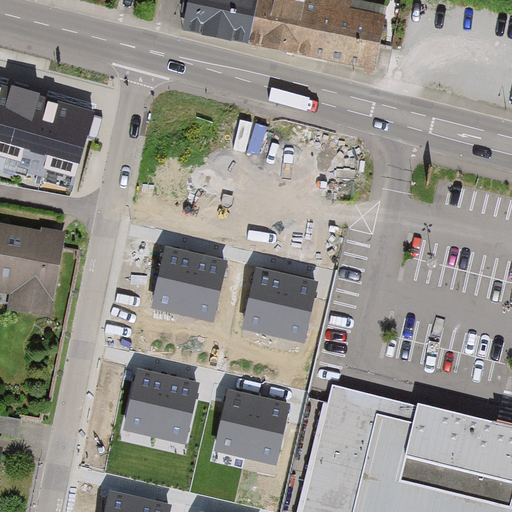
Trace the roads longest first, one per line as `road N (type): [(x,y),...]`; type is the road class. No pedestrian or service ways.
road 1 (residential): [(51,511),(146,49)]
road 2 (primary): [(511,146),(146,49)]
road 3 (primary): [(146,49),(0,13)]
